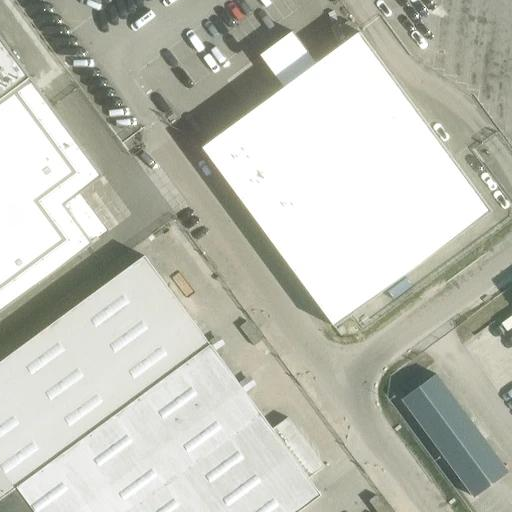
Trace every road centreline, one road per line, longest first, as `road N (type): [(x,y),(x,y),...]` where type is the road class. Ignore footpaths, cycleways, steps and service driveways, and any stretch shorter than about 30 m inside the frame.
road 1 (unclassified): [(432,511),(153,122)]
road 2 (unknown): [(368,0),(377,34),(445,97),(511,181)]
road 3 (unknown): [(511,425),(431,311)]
